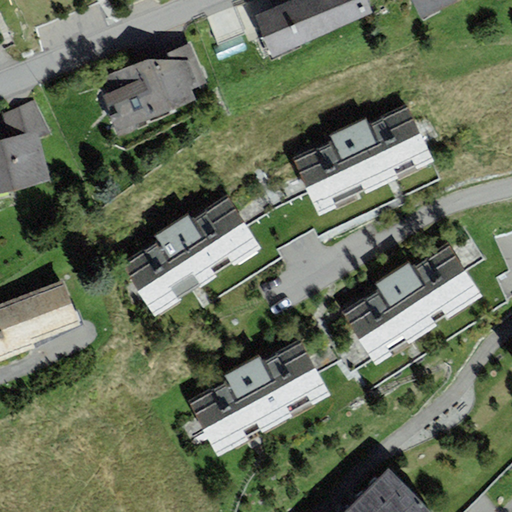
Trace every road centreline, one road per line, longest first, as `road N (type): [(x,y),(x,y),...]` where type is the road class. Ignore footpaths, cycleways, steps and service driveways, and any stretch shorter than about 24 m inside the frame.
road 1 (residential): [(511,188),(452,204),(282,296)]
road 2 (residential): [(205,0),(0,85)]
